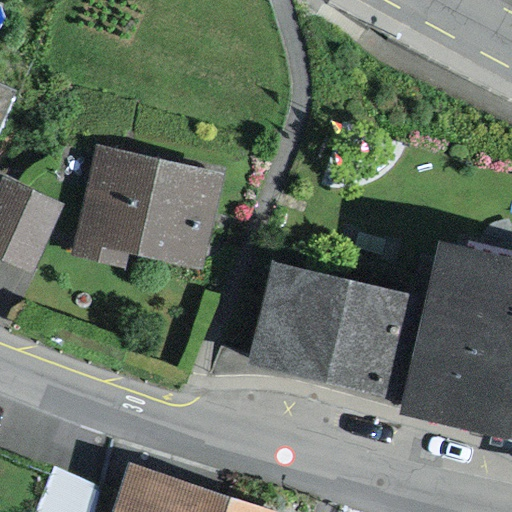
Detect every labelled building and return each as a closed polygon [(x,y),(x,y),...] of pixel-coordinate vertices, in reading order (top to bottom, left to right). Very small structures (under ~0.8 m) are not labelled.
[(208,243),(213,224),(202,222),(212,175),(165,166),(162,180),(138,175),(141,164),(106,156),(85,246),(121,255),(126,235),(196,251),(198,241),(208,243)] [(0,200),(0,248),(27,262),(52,208),(7,186),(0,200)] [(511,273),(454,260),(440,316),(422,394),(421,397),(496,414),(492,427),(511,431),(511,273)] [(303,371),(304,367),(422,394),(440,316),(324,290),(326,278),(282,268),(260,361),(303,371)] [(0,458),(0,511),(5,511),(23,468),(0,458)] [(38,511),(51,480),(23,468),(5,511),(38,511)] [(227,511),(228,510),(177,493),(179,485),(157,478),(153,489),(130,481),(120,511),(227,511)]
